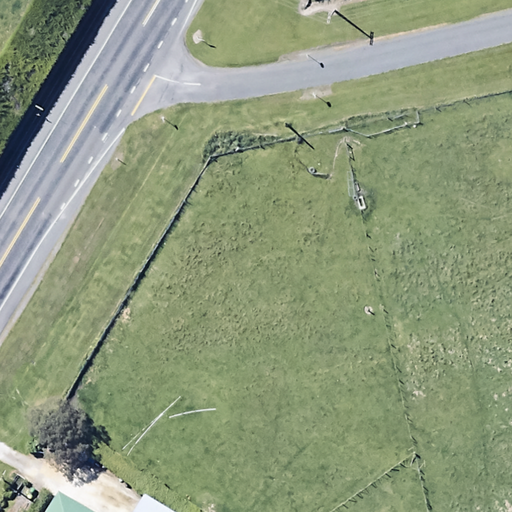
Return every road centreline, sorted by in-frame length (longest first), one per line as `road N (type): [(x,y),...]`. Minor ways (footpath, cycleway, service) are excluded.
road 1 (residential): [(124,57),(176,83),(277,81),(511,26)]
road 2 (trunk): [(0,262),(124,57)]
